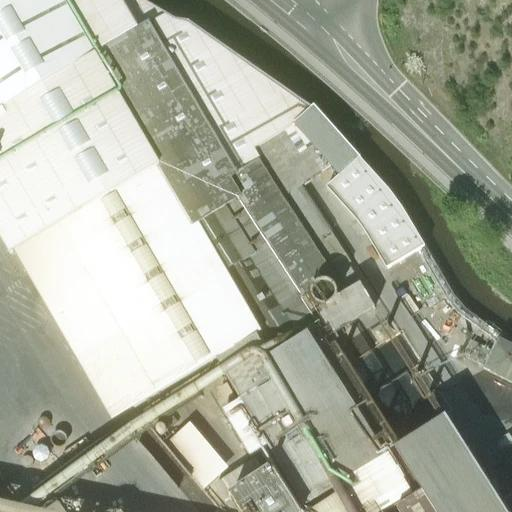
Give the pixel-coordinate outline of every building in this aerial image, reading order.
[(137,0),(0,0),(0,238),(12,259),(18,255),(114,421),(219,361),(306,304),(298,290),(348,258),(305,188),(333,171),(294,128),(314,108),(182,17),(177,22),(137,0)] [(398,201),(314,108),(294,128),(333,171),(340,178),(328,190),(360,226),(387,270),(428,248),(404,213),(398,201)] [(503,511),(447,425),(389,460),(309,334),(319,326),(306,304),(219,361),(245,402),(226,414),(254,462),(215,485),(225,501),(233,497),(241,511),(503,511)] [(511,343),(503,337),(495,353),(476,344),(468,359),(487,369),(486,371),(511,384),(511,343)] [(168,443),(205,488),(232,465),(195,420),(168,443)] [(511,452),(507,457),(499,468),(497,481),(499,494),(507,506),(511,508),(511,452)] [(82,486),(83,490),(85,494),(88,497),(93,498),(97,498),(102,496),(105,492),(106,487),(105,482),(102,477),(98,475),(92,474),(88,476),(85,478),(83,482),(82,486)] [(123,511),(124,511),(120,506),(115,503),(109,502),(103,503),(98,507),(94,511),(123,511)]
